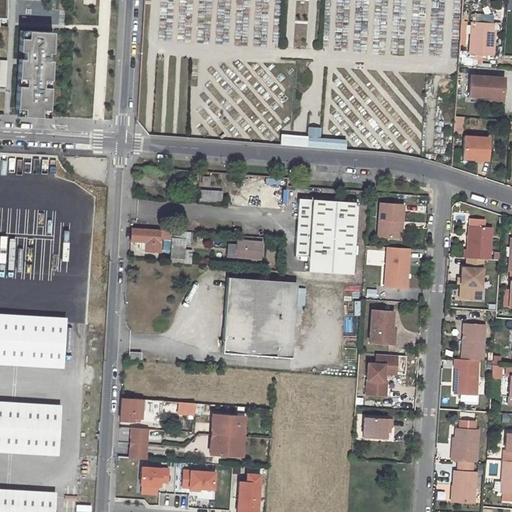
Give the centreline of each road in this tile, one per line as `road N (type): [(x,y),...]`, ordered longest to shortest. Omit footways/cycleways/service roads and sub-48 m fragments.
road 1 (unclassified): [(120,143),(101,508)]
road 2 (residential): [(443,176),(420,511)]
road 3 (unclassified): [(120,143),(443,176)]
road 4 (unknown): [(36,139),(34,25),(11,6)]
road 5 (unclassified): [(127,0),(120,143)]
road 6 (unclassified): [(120,143),(0,137)]
